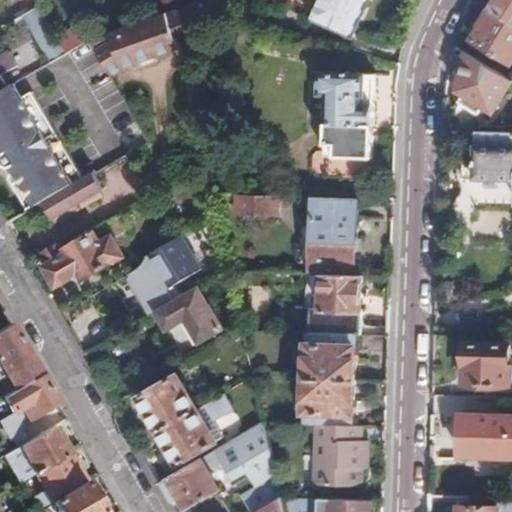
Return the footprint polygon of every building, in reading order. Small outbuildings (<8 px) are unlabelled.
[(7,0),(20,19),(25,16),(41,7),(36,0),(0,0),(0,1),(1,0),(7,0)] [(214,0),(206,0),(162,15),(112,31),(92,39),(114,78),(132,67),(184,50),(181,39),(194,35),(207,37),(214,0)] [(274,0),(273,5),(353,38),(368,0),(274,0)] [(511,0),(500,0),(494,10),(511,21),(511,0)] [(0,58),(0,92),(19,82),(68,53),(62,43),(41,7),(25,16),(47,51),(19,67),(11,52),(0,58)] [(511,21),(494,10),(477,40),(511,61),(511,21)] [(62,43),(68,53),(77,48),(70,37),(62,43)] [(501,117),(511,93),(511,73),(473,55),(454,94),(501,117)] [(332,92),(331,155),(376,156),(380,72),(327,71),(326,92),(332,92)] [(19,82),(0,92),(0,113),(29,97),(19,82)] [(17,179),(34,211),(47,204),(87,180),(37,92),(29,97),(0,113),(0,148),(1,150),(18,151),(16,152),(16,154),(14,159),(15,160),(17,164),(21,165),(23,165),(25,164),(17,179)] [(458,201),(511,202),(511,131),(480,130),(478,159),(466,159),(465,178),(459,178),(458,201)] [(202,160),(204,168),(205,173),(213,171),(210,159),(202,160)] [(213,171),(205,173),(211,194),(218,194),(213,171)] [(87,180),(47,204),(61,226),(91,209),(88,203),(110,191),(99,173),(87,180)] [(281,196),(242,195),(240,213),(261,214),(262,209),(282,209),(281,196)] [(316,197),(313,271),(325,272),(358,273),(360,198),(316,197)] [(63,249),(48,258),(55,269),(51,271),(62,290),(81,279),(88,281),(130,257),(118,238),(132,230),(125,217),(65,253),(63,249)] [(186,234),(150,255),(171,291),(207,270),(186,234)] [(357,334),(363,334),(365,273),(358,273),(325,272),(324,311),(315,311),(314,332),(357,334)] [(200,287),(161,310),(173,330),(190,319),(204,343),(230,329),(216,304),(211,306),(200,287)] [(103,327),(109,339),(141,321),(134,309),(103,327)] [(0,331),(15,323),(7,310),(0,314),(0,331)] [(0,331),(0,361),(6,372),(0,375),(0,384),(6,395),(43,373),(15,323),(0,331)] [(311,378),(358,380),(359,345),(357,345),(357,334),(314,332),(312,332),(312,345),(308,345),(306,347),(306,356),(309,359),(311,360),(311,378)] [(511,347),(472,347),(471,386),(511,385),(511,347)] [(60,402),(43,373),(6,395),(3,398),(12,414),(22,408),(32,426),(53,414),(49,408),(60,402)] [(187,416),(200,408),(180,374),(142,396),(162,431),(187,416)] [(356,411),(358,380),(311,378),(310,396),(306,396),(304,399),(303,408),(306,412),(309,412),(309,423),(321,423),(354,424),(354,412),(354,411),(356,411)] [(219,443),(200,408),(187,416),(162,431),(182,465),(219,443)] [(227,511),(259,511),(286,496),(267,421),(223,447),(251,498),(227,511)] [(365,440),(366,425),(354,424),(321,423),(319,483),(365,486),(366,467),(366,457),(372,457),(372,440),(365,440)] [(28,441),(7,454),(24,481),(37,473),(71,453),(54,425),(28,441)] [(0,437),(0,452),(2,457),(7,454),(28,441),(19,426),(0,437)] [(508,433),(469,432),(468,467),(508,467),(508,433)] [(71,453),(37,473),(60,511),(109,511),(103,503),(101,499),(107,495),(97,477),(88,481),(71,453)] [(163,481),(171,494),(179,488),(190,509),(225,489),(206,457),(163,481)] [(289,511),(286,496),(259,511),(289,511)] [(299,511),(296,496),(286,496),(289,511),(299,511)] [(375,511),(376,500),(322,497),(321,511),(375,511)] [(511,511),(511,501),(503,501),(503,510),(503,511),(511,511)]
